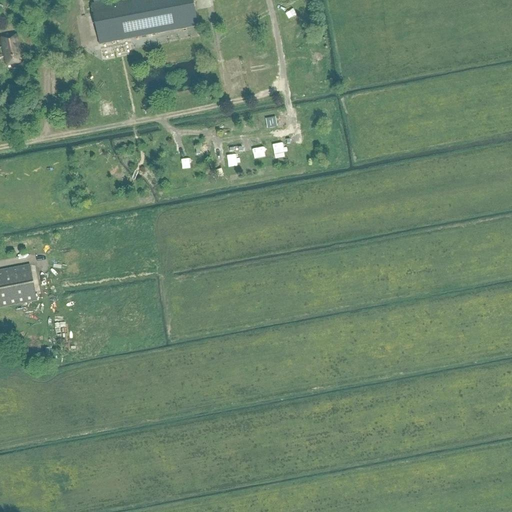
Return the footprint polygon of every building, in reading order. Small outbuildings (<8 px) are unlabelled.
[(98,45),(197,26),(191,0),(117,0),(90,5),(98,45)] [(87,39),(95,37),(90,13),(82,15),(87,39)] [(22,62),(16,35),(0,38),(6,66),(22,62)] [(99,120),(112,115),(108,104),(95,108),(99,120)] [(29,266),(0,271),(0,308),(36,301),(29,266)]
